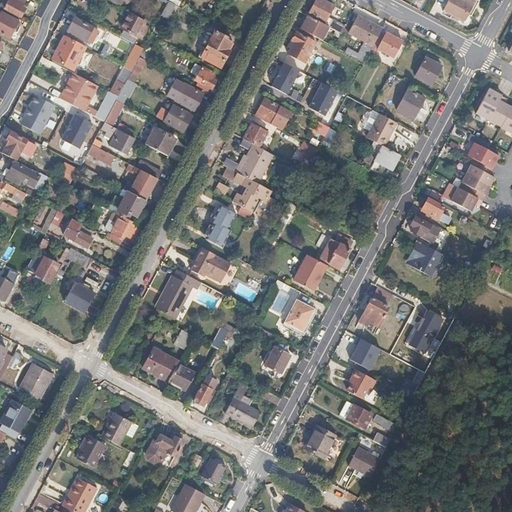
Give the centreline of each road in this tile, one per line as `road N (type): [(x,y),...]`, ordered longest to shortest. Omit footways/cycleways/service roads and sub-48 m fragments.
road 1 (residential): [(263,460),(476,53)]
road 2 (residential): [(283,0),(90,368)]
road 3 (residential): [(263,460),(90,368)]
road 4 (residential): [(90,368),(11,511)]
road 5 (residential): [(0,109),(56,0)]
